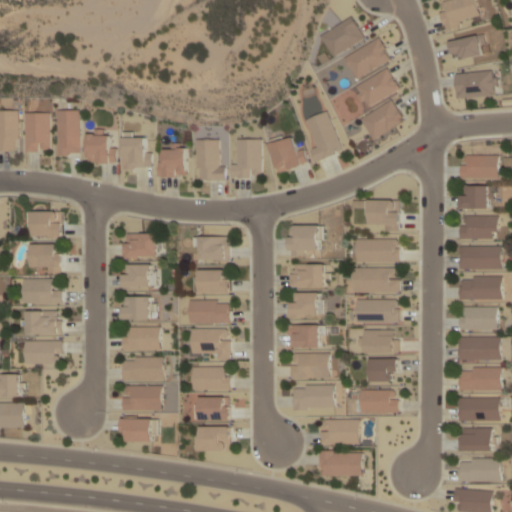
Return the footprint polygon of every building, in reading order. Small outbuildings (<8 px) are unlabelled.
[(447,30),(473,22),(471,15),(480,13),(476,0),(449,0),(439,3),(447,30)] [(366,38),(353,16),(322,35),(335,57),(366,38)] [(486,54),(482,34),(451,40),(454,59),(486,54)] [(356,79),(393,61),(382,37),(344,55),(356,79)] [(354,87),(366,108),(401,88),(389,67),(354,87)] [(458,97),(498,94),(495,69),(456,73),(458,97)] [(406,121),(394,99),(362,118),(374,139),(406,121)] [(0,150),(18,151),(18,111),(0,110),(0,150)] [(58,155),(81,155),(81,111),(58,111),(58,155)] [(307,118),(319,159),(342,152),(330,111),(307,118)] [(51,151),(51,113),(26,113),(26,151),(51,151)] [(309,162),(298,134),(270,145),(282,173),(309,162)] [(114,135),(88,135),(88,163),(114,163),(114,135)] [(151,137),(124,137),(124,168),(151,168),(151,137)] [(197,179),(225,179),(225,158),(220,158),(220,138),(197,138),(197,179)] [(262,138),(238,138),(238,158),(232,158),(232,177),(262,177),(262,138)] [(188,175),(188,146),(164,146),(164,175),(188,175)] [(462,179),(498,179),(498,155),(462,155),(462,179)] [(462,210),(490,210),(490,186),(462,186),(462,210)] [(401,230),(402,199),(370,198),(369,221),(382,222),(381,230),(401,230)] [(63,211),(31,211),(31,237),(63,237),(63,211)] [(498,217),(460,217),(460,240),(498,240),(498,217)] [(290,254),(320,254),(320,224),(290,224),(290,254)] [(160,258),(160,234),(124,234),(124,258),(160,258)] [(231,236),(196,236),(196,260),(231,260),(231,236)] [(358,238),(358,263),(400,263),(400,238),(358,238)] [(32,271),(62,272),(62,244),(32,244),(32,271)] [(460,247),(460,269),(501,269),(501,247),(460,247)] [(156,264),(124,264),(124,288),(156,288),(156,264)] [(295,264),(295,287),(326,287),(326,264),(295,264)] [(399,268),(354,268),(354,293),(399,293),(399,268)] [(199,293),(232,293),(232,269),(199,269),(199,293)] [(460,300),(502,300),(502,277),(460,277),(460,300)] [(24,303),(62,303),(62,279),(24,279),(24,303)] [(292,292),(292,316),(323,316),(323,292),(292,292)] [(125,320),(155,320),(155,296),(125,296),(125,320)] [(191,301),(191,324),(231,324),(231,301),(191,301)] [(398,324),(398,301),(358,301),(358,324),(398,324)] [(498,308),(461,308),(461,331),(498,331),(498,308)] [(28,333),(62,333),(62,311),(28,311),(28,333)] [(321,324),(290,324),(290,348),(321,348),(321,324)] [(161,350),(161,327),(124,327),(124,350),(161,350)] [(193,357),(231,357),(231,330),(193,330),(193,357)] [(366,330),(366,354),(399,354),(399,330),(366,330)] [(501,361),(501,338),(459,338),(459,361),(501,361)] [(62,341),(26,341),(26,363),(62,363),(62,341)] [(292,379),(332,379),(332,354),(292,354),(292,379)] [(165,357),(124,357),(124,380),(165,380),(165,357)] [(369,382),(399,382),(399,360),(369,360),(369,382)] [(193,391),(231,391),(231,367),(193,367),(193,391)] [(501,392),(501,369),(460,369),(460,392),(501,392)] [(0,396),(23,397),(23,373),(0,373),(0,396)] [(162,410),(162,385),(124,385),(125,410),(162,410)] [(334,385),(295,385),(295,409),(334,409),(334,385)] [(362,413),(399,413),(399,399),(394,399),(394,390),(362,390),(362,413)] [(199,421),(231,421),(231,397),(199,397),(199,421)] [(459,399),(459,422),(500,422),(500,399),(459,399)] [(0,427),(26,428),(26,402),(0,401),(0,427)] [(158,441),(158,418),(124,418),(124,441),(158,441)] [(361,444),(361,418),(322,418),(322,444),(361,444)] [(232,452),(232,427),(199,427),(199,452),(232,452)] [(462,452),(495,452),(495,429),(462,429),(462,452)] [(364,476),(364,450),(322,450),(322,476),(364,476)] [(459,461),(459,482),(502,482),(502,461),(459,461)] [(492,511),(494,492),(457,490),(455,511),(492,511)]
